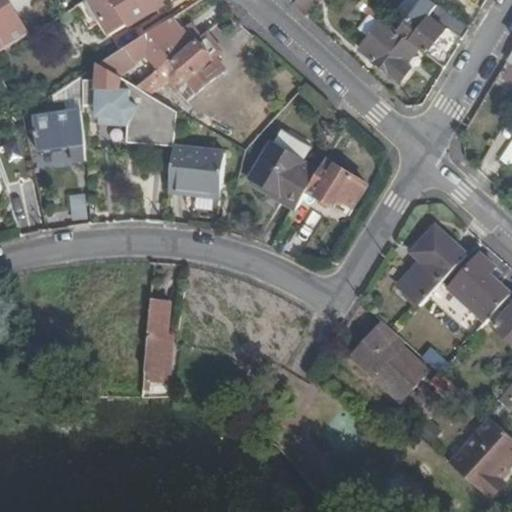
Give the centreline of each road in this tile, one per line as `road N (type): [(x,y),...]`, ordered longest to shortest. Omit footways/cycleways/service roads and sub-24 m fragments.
road 1 (residential): [(0,268),(72,248),(165,245),(247,259),(338,306)]
road 2 (residential): [(425,159),(250,0)]
road 3 (residential): [(338,306),(425,159)]
road 4 (residential): [(425,159),(511,16)]
